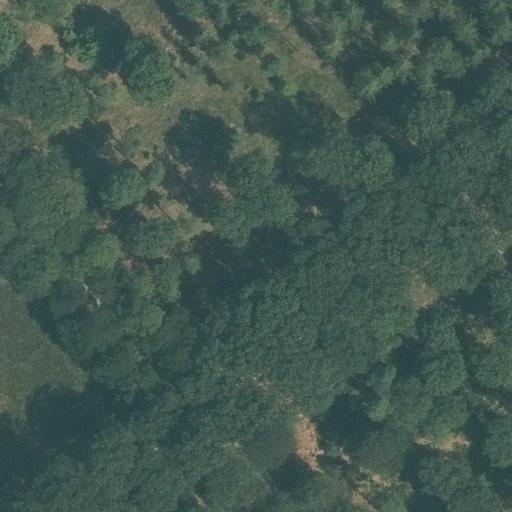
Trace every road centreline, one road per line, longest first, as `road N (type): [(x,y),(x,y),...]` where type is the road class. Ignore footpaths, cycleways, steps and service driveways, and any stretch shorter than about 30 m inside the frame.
road 1 (track): [(90,511),(511,162)]
road 2 (track): [(0,196),(293,511)]
